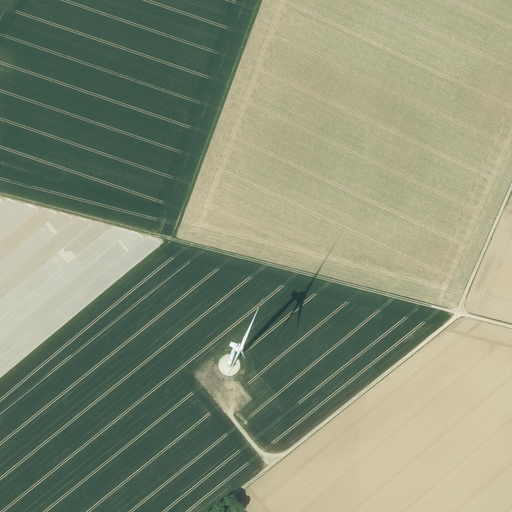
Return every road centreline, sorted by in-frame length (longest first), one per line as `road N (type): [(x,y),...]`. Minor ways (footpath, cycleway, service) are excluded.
road 1 (track): [(511,330),(0,197)]
road 2 (track): [(222,511),(462,318)]
road 3 (track): [(259,0),(170,242)]
road 4 (track): [(0,381),(168,241)]
road 5 (track): [(511,186),(462,318)]
